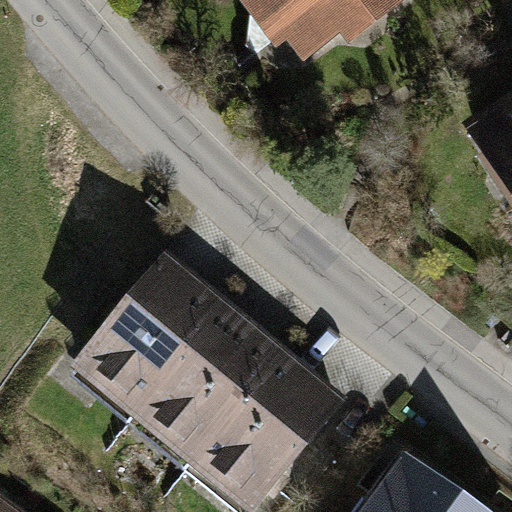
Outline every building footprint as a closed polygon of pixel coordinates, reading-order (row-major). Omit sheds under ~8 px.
[(258,0),(269,16),(280,17),(284,13),(293,14),(293,22),(307,41),(317,42),(338,26),(350,25),(366,12),(376,13),(394,0),(258,0)] [(511,116),(480,138),(500,168),(507,163),(511,170),(511,116)] [(139,411),(222,310),(164,262),(80,363),(139,411)] [(196,458),(280,357),(222,310),(139,411),(196,458)] [(280,357),(196,458),(254,506),(337,404),(280,357)] [(469,511),(412,470),(389,502),(383,499),(373,511),(469,511)] [(11,511),(0,504),(0,503),(0,511),(11,511)]
